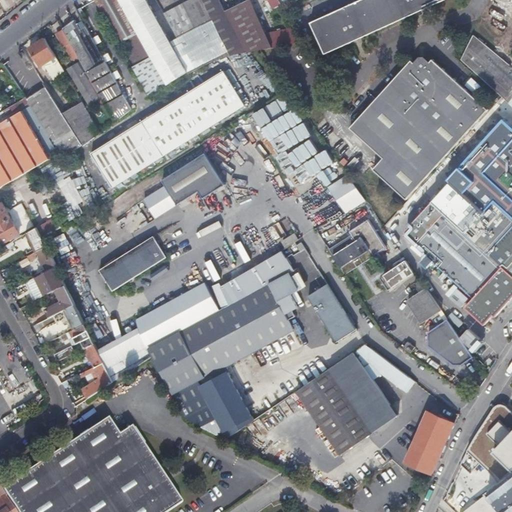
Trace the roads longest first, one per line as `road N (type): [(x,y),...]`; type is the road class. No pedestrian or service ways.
road 1 (unknown): [(86,0),(138,110),(217,67),(240,71),(256,101)]
road 2 (residential): [(0,453),(58,415),(56,393),(0,295)]
road 3 (unclassified): [(511,358),(465,427),(426,511)]
